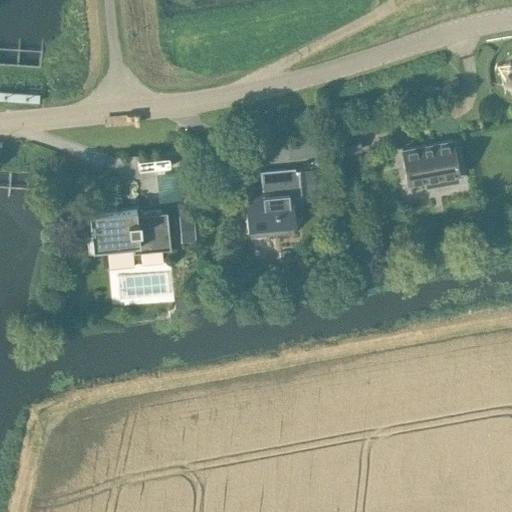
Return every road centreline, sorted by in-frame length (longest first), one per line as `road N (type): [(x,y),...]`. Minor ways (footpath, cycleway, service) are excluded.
road 1 (unclassified): [(0,124),(221,98),(511,20)]
road 2 (track): [(255,91),(277,67),(399,0)]
